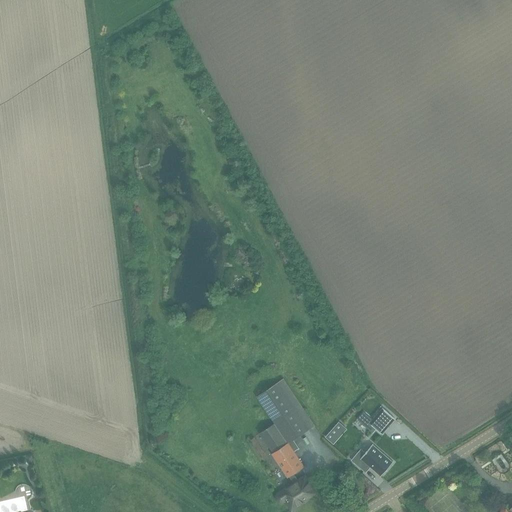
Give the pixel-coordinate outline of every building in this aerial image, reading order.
[(271,454),(288,478),(289,477),(293,474),(304,467),(294,451),(299,449),(293,440),(315,426),(283,378),(256,397),(275,424),(260,434),(273,453),(271,454)] [(364,413),(359,419),(373,432),(376,429),(382,434),(395,419),(382,408),(382,409),(372,420),(364,413)] [(338,422),(325,436),(333,444),(346,429),(338,422)] [(361,450),(352,460),(365,472),(370,467),(380,476),(380,477),(393,462),(393,461),(392,462),(373,445),(373,444),(365,453),(361,450)] [(501,478),(509,472),(500,460),(492,466),(501,478)] [(293,474),(289,477),(293,483),(278,494),(277,496),(277,498),(278,501),(281,502),(283,502),(285,500),(292,510),(304,502),(302,499),(306,497),(307,498),(315,492),(305,476),(298,480),(293,474)]
